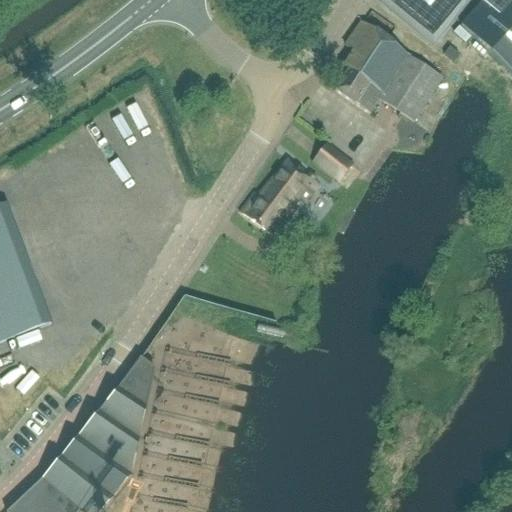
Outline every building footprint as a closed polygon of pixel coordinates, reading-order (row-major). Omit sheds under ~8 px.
[(470,0),(480,7),(486,0),(385,0),(382,3),(430,42),(464,0),(470,0)] [(511,0),(486,0),(480,7),(459,30),(511,78),(511,0)] [(413,124),(425,105),(441,79),(414,64),(360,25),(342,52),(347,55),(340,67),(348,73),(334,94),(368,116),(378,102),(413,124)] [(336,187),(352,167),(325,145),(318,156),(310,166),(336,187)] [(254,195),(239,215),(270,237),(279,224),(288,230),(319,187),(287,164),(261,200),(254,195)] [(0,208),(0,275),(27,266),(5,207),(0,208)] [(27,266),(0,275),(0,344),(50,326),(27,266)] [(172,511),(212,352),(189,347),(149,511),(172,511)] [(103,511),(131,478),(155,371),(149,368),(140,362),(119,392),(41,483),(10,511),(103,511)]
